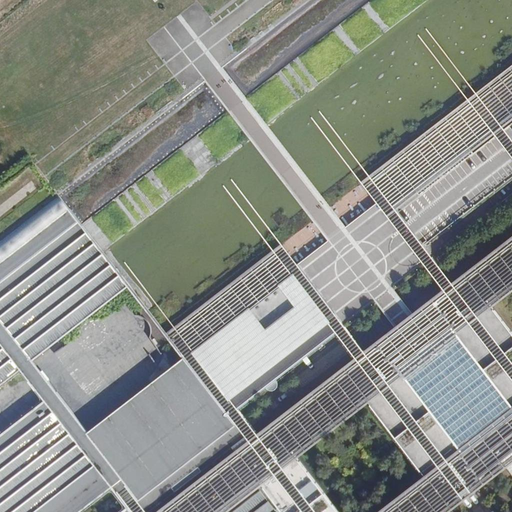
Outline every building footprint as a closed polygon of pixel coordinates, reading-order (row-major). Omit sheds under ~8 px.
[(511,70),(448,120),(452,125),(466,144),(511,108),(511,70)] [(452,125),(448,120),(361,183),(378,203),(386,197),(376,184),(452,125)] [(348,227),(394,286),(424,263),(433,256),(424,246),(406,224),(482,165),(475,155),(466,144),(452,125),(376,184),(386,197),(378,203),(375,206),(348,227)] [(424,246),(487,198),(494,207),(511,193),(511,126),(475,155),(482,165),(406,224),(424,246)] [(276,388),(278,385),(279,382),(276,377),(310,351),(294,330),(328,304),(344,325),(376,300),(330,241),(299,264),(290,271),(280,258),(179,335),(189,348),(183,353),(167,331),(105,252),(83,224),(58,191),(0,235),(0,511),(428,511),(457,490),(462,496),(470,489),(466,483),(500,457),(506,452),(510,449),(511,447),(511,242),(368,355),(359,363),(262,438),(253,445),(229,413),(237,407),(265,385),(268,388),(269,389),(274,390),(276,388)] [(339,234),(330,241),(376,300),(386,293),(394,286),(348,227),(339,234)] [(299,264),(283,244),(174,326),(179,335),(280,258),(290,271),(299,264)] [(443,270),(433,256),(424,263),(434,277),(443,270)] [(407,303),(394,286),(386,293),(376,300),(389,316),(396,324),(413,311),(407,303)] [(294,330),(310,351),(335,332),(344,325),(328,304),(294,330)] [(368,355),(344,325),(335,332),(359,363),(368,355)] [(262,438),(237,407),(229,413),(253,445),(262,438)] [(506,452),(500,457),(511,471),(511,450),(510,449),(506,452)] [(511,481),(491,498),(496,506),(511,493),(511,481)]
